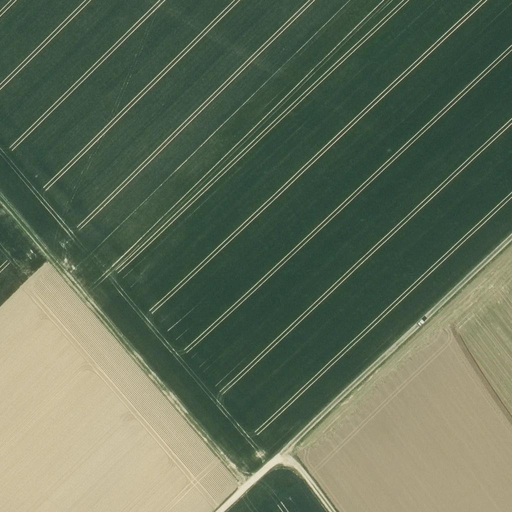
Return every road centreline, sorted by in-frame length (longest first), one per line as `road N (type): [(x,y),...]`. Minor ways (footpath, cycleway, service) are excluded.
road 1 (track): [(250,483),(0,197)]
road 2 (track): [(511,239),(286,452)]
